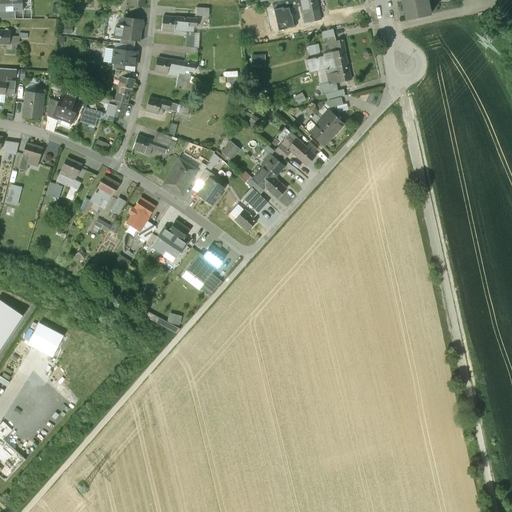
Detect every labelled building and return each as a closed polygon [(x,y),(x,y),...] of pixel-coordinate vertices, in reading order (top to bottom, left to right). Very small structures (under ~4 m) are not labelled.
[(0,0),(0,11),(6,11),(6,12),(14,12),(14,11),(15,11),(23,10),(22,0),(0,0)] [(22,0),(23,10),(15,11),(15,19),(32,19),(30,0),(22,0)] [(316,0),(303,0),(304,1),(299,3),(301,13),(318,9),(316,0)] [(401,0),(406,20),(431,15),(427,0),(401,0)] [(199,6),(199,16),(212,16),(212,7),(199,6)] [(272,27),(295,22),(294,16),(271,21),(272,27)] [(174,18),(162,17),(161,31),(174,32),(175,25),(183,26),(184,26),(185,18),(174,18)] [(141,21),(123,18),(122,27),(116,26),(114,37),(134,40),(138,40),(141,21)] [(193,19),(185,18),(184,26),(183,26),(183,28),(187,28),(188,23),(192,24),(193,19)] [(10,31),(0,29),(0,44),(9,45),(10,31)] [(134,40),(121,38),(120,44),(133,46),(134,40)] [(342,40),(335,41),(337,51),(332,52),(335,67),(347,65),(344,50),(342,40)] [(137,53),(114,50),(112,63),(113,64),(126,65),(135,67),(137,53)] [(268,66),(267,54),(253,54),(254,67),(268,66)] [(169,59),(157,57),(155,72),(171,75),(172,68),(187,71),(189,62),(169,59)] [(347,65),(335,67),(337,75),(332,76),(334,83),(351,80),(347,65)] [(16,69),(0,68),(0,76),(7,77),(15,77),(16,69)] [(7,77),(0,76),(0,94),(13,96),(15,82),(7,81),(7,77)] [(177,76),(176,87),(192,89),(194,78),(177,76)] [(37,79),(26,77),(25,85),(36,87),(37,79)] [(125,87),(120,85),(115,100),(127,104),(131,89),(132,89),(134,79),(128,77),(125,87)] [(44,93),(26,90),(22,115),(40,118),(44,93)] [(62,93),(53,115),(72,122),(80,100),(62,93)] [(104,96),(97,94),(95,100),(102,102),(104,97),(104,96)] [(115,100),(104,97),(102,102),(109,104),(106,114),(122,118),(127,104),(115,100)] [(161,100),(149,97),(145,111),(158,114),(159,107),(169,110),(171,102),(161,99),(161,100)] [(339,97),(326,100),(328,108),(341,105),(339,97)] [(101,112),(85,108),(83,114),(81,122),(95,126),(97,118),(99,119),(101,112)] [(314,125),(309,120),(302,128),(322,147),(329,140),(327,138),(332,132),(334,134),(343,124),(329,112),(321,121),(319,119),(314,125)] [(171,137),(156,132),(153,140),(159,142),(168,145),(171,137)] [(290,134),(286,138),(292,143),(296,139),(290,134)] [(149,139),(138,135),(132,149),(149,155),(151,148),(156,150),(159,142),(153,140),(149,138),(149,139)] [(108,143),(97,139),(95,144),(106,148),(108,143)] [(315,156),(296,139),(292,143),(286,149),(306,167),(315,156)] [(19,142),(7,141),(5,152),(16,154),(19,142)] [(43,147),(27,142),(21,159),(32,162),(34,158),(39,159),(43,147)] [(168,145),(159,142),(156,150),(165,154),(168,145)] [(230,142),(222,153),(230,161),(236,154),(237,154),(237,153),(239,150),(237,151),(229,144),(231,142),(230,142)] [(265,165),(262,168),(264,170),(254,181),(264,190),(265,189),(277,200),(286,189),(274,177),(283,167),(270,156),(263,163),(265,165)] [(82,165),(67,157),(60,173),(70,178),(72,174),(77,176),(82,165)] [(196,170),(179,160),(165,183),(182,194),(193,176),(197,170),(196,170)] [(201,162),(196,170),(197,170),(193,176),(198,180),(206,166),(201,162)] [(15,169),(11,181),(17,182),(20,171),(15,169)] [(204,169),(198,180),(204,184),(209,178),(212,174),(204,169)] [(250,178),(246,175),(242,179),(249,186),(254,180),(250,177),(250,178)] [(119,184),(104,176),(90,201),(99,207),(103,200),(108,202),(111,195),(112,196),(119,184)] [(209,178),(204,184),(196,196),(211,206),(223,188),(209,178)] [(254,181),(254,180),(249,186),(259,196),(264,190),(254,181)] [(62,187),(49,183),(45,195),(59,199),(62,187)] [(20,188),(9,185),(4,203),(16,205),(20,188)] [(119,197),(111,210),(118,215),(126,202),(119,197)] [(140,197),(133,208),(132,208),(129,212),(132,214),(129,220),(133,223),(133,224),(140,229),(141,230),(147,221),(145,220),(154,207),(140,197)] [(247,214),(243,210),(240,214),(241,215),(235,221),(247,232),(257,222),(248,214),(247,214)] [(100,218),(97,228),(111,231),(113,222),(100,218)] [(190,230),(176,220),(168,230),(164,227),(150,247),(162,255),(165,251),(176,259),(187,243),(183,240),(190,230)] [(147,221),(141,230),(140,229),(136,235),(147,242),(156,227),(147,221)] [(135,239),(128,250),(138,255),(144,244),(135,239)] [(224,257),(211,246),(201,260),(207,265),(210,261),(217,266),(224,257)] [(129,264),(129,255),(119,256),(119,264),(129,264)] [(0,348),(23,315),(0,300),(0,348)] [(63,336),(39,323),(28,344),(52,357),(63,336)]
